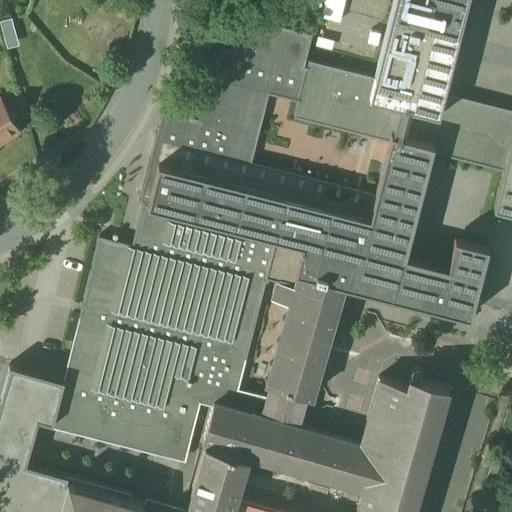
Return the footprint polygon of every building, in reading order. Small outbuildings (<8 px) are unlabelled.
[(299,101),(294,117),(388,141),(391,132),(432,142),(430,150),(503,170),(511,134),(511,109),(443,92),(466,0),(392,0),(373,75),(309,60),(307,67),(299,101)] [(49,4),(35,2),(33,21),(47,22),(49,4)] [(312,33),(241,15),(232,47),(218,44),(200,119),(201,119),(194,147),(245,160),(263,91),(298,101),(299,101),(307,67),(304,66),(312,33)] [(7,46),(18,44),(14,18),(3,19),(7,46)] [(47,22),(33,21),(31,43),(45,44),(45,39),(47,22)] [(109,27),(47,22),(45,39),(78,42),(74,82),(72,96),(101,99),(109,27)] [(74,82),(46,79),(45,84),(50,84),(49,94),(72,96),(74,82)] [(0,96),(0,140),(19,129),(0,96)] [(200,119),(163,110),(153,149),(139,201),(142,202),(133,238),(132,244),(99,236),(79,315),(246,358),(265,282),(268,283),(270,275),(267,274),(272,255),(300,262),(297,270),(345,281),(352,284),(372,207),(375,192),(245,160),(194,147),(201,119),(200,119)] [(391,132),(388,141),(375,192),(372,207),(352,284),(470,313),(488,245),(454,237),(447,264),(404,253),(428,160),(430,150),(432,142),(391,132)] [(511,136),(494,209),(511,213),(511,136)] [(292,301),(269,382),(266,381),(266,382),(270,384),(267,396),(261,415),(298,425),(307,394),(312,395),(312,394),(309,393),(345,281),(297,270),(295,279),(298,280),(297,283),(277,278),(272,295),(292,301)] [(246,358),(79,315),(68,361),(62,381),(62,384),(51,427),(185,461),(201,396),(212,399),(212,401),(261,415),(267,396),(238,389),(246,358)] [(51,427),(62,384),(8,370),(0,398),(0,511),(141,511),(144,501),(66,480),(23,468),(35,423),(51,427)] [(449,386),(409,374),(407,384),(379,376),(360,442),(427,461),(427,462),(449,386)] [(261,415),(212,401),(211,403),(212,404),(202,442),(268,461),(363,488),(415,503),(427,461),(360,442),(299,425),(298,425),(261,415)] [(356,511),(292,511),(238,496),(249,456),(268,461),(205,443),(184,511),(423,511),(426,506),(415,503),(363,488),(356,511)]
